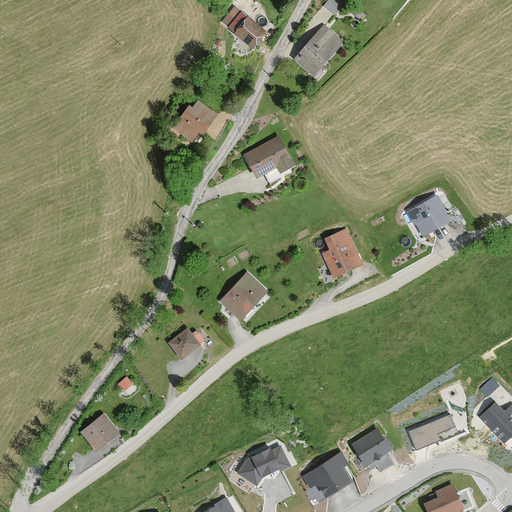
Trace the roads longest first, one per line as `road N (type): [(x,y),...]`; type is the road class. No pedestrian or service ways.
road 1 (residential): [(306,0),(195,195),(157,302),(64,427),(19,511)]
road 2 (residential): [(37,511),(123,452),(239,353),(468,243)]
road 3 (residential): [(511,489),(490,469),(454,461),(432,465),(352,511)]
